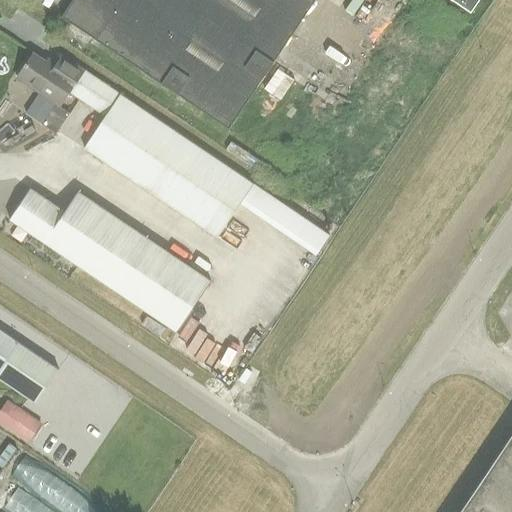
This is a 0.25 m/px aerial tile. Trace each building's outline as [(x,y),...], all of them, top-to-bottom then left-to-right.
[(229,130),(316,0),(73,0),(62,17),(72,24),(95,40),(229,130)] [(479,0),(452,0),(472,12),(479,0)] [(33,53),(16,78),(39,93),(26,113),(56,133),(69,114),(60,107),(70,92),(84,71),(62,56),(54,68),(33,53)] [(217,238),(253,185),(84,71),(70,92),(105,116),(84,148),(217,238)] [(260,174),(265,166),(232,144),(227,152),(260,174)] [(9,219),(41,241),(177,332),(211,282),(77,192),(64,212),(30,189),(9,219)] [(58,370),(0,330),(0,379),(36,404),(58,370)] [(41,424),(6,401),(0,409),(0,423),(29,442),(41,424)] [(511,511),(511,437),(461,511),(511,511)]
